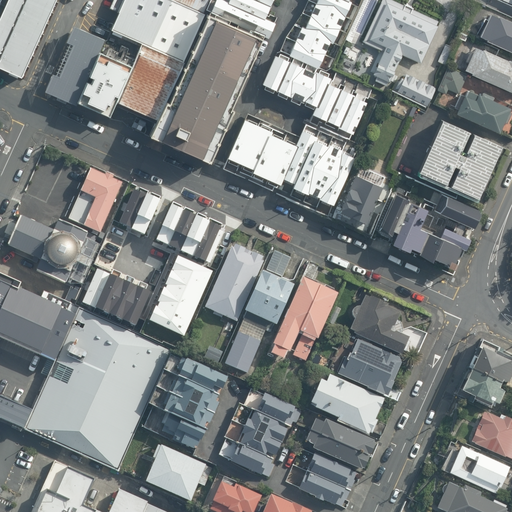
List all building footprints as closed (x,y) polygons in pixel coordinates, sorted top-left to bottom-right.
[(0,67),(22,77),(55,0),(6,0),(0,14),(0,67)] [(205,16),(170,0),(125,0),(111,30),(144,45),(184,62),(205,16)] [(273,0),(218,0),(212,14),(265,40),(272,24),(264,20),(273,0)] [(351,0),(313,0),(289,52),(319,67),(351,0)] [(404,9),(386,1),(369,40),(386,46),(374,74),(392,81),(403,55),(423,64),(440,23),(415,12),(416,9),(406,5),(404,9)] [(511,21),(490,12),(479,36),(511,50),(511,21)] [(261,40),(205,16),(184,62),(159,118),(151,136),(207,161),(261,40)] [(74,101),(102,38),(82,29),(54,92),(74,101)] [(159,118),(184,62),(144,45),(120,101),(159,118)] [(511,60),(475,45),(464,70),(511,90),(511,60)] [(374,63),(340,49),(332,68),(366,83),(374,63)] [(110,114),(130,66),(101,53),(80,101),(110,114)] [(314,106),(311,114),(355,132),(370,97),(272,55),(260,83),(314,106)] [(469,74),(451,66),(439,90),(448,94),(451,89),(460,94),(469,74)] [(438,91),(400,74),(391,94),(429,111),(438,91)] [(507,108),(467,89),(456,112),(496,131),(507,108)] [(315,135),(300,128),(293,143),(269,132),(270,129),(243,117),(221,166),(327,212),(352,155),(314,138),(315,135)] [(467,129),(440,117),(416,172),(443,184),(451,165),(456,167),(448,185),(475,197),(498,144),(471,132),(461,155),(457,153),(467,129)] [(106,176),(92,169),(70,219),(101,232),(123,183),(114,179),(115,176),(108,172),(106,176)] [(382,187),(354,174),(337,210),(366,223),(382,187)] [(405,196),(396,192),(394,196),(393,195),(379,229),(377,233),(389,238),(391,233),(395,235),(391,243),(389,247),(406,254),(408,251),(417,254),(416,256),(429,265),(431,261),(436,263),(446,267),(445,269),(452,272),(453,270),(454,268),(455,266),(457,260),(461,251),(463,252),(468,241),(462,238),(466,228),(473,231),(479,217),(476,210),(445,196),(441,194),(437,205),(434,211),(437,215),(455,223),(452,231),(443,227),(437,240),(432,237),(434,231),(428,228),(420,224),(425,214),(426,212),(409,204),(408,206),(405,205),(407,201),(408,198),(405,196)] [(100,248),(131,262),(156,207),(125,193),(100,248)] [(190,221),(163,209),(140,258),(155,265),(157,259),(170,265),(190,221)] [(95,243),(98,237),(68,224),(60,220),(55,231),(22,217),(9,247),(42,261),(37,271),(74,287),(76,282),(80,284),(98,244),(95,243)] [(204,291),(230,235),(199,221),(173,277),(176,278),(171,289),(195,300),(200,289),(204,291)] [(263,256),(232,242),(202,307),(233,320),(263,256)] [(290,256),(273,248),(264,268),(282,276),(290,256)] [(292,285),(260,270),(242,308),(275,323),(292,285)] [(0,279),(0,337),(57,363),(81,309),(82,307),(71,303),(68,311),(22,290),(24,285),(2,275),(0,279)] [(316,283),(299,276),(265,351),(282,358),(316,283)] [(335,291),(317,284),(288,352),(306,360),(335,291)] [(399,310),(364,295),(349,331),(402,354),(409,336),(391,329),(399,310)] [(173,350),(81,309),(57,363),(35,412),(26,431),(120,471),(139,426),(173,350)] [(259,342),(236,333),(224,362),(247,372),(259,342)] [(403,361),(354,338),(337,373),(387,396),(403,361)] [(486,351),(478,348),(469,369),(499,383),(501,379),(508,383),(511,374),(511,365),(508,364),(511,358),(497,352),(499,348),(490,344),(486,351)] [(499,383),(469,369),(460,391),(472,396),(471,399),(489,407),(491,402),(496,404),(502,391),(497,388),(499,383)] [(384,399),(326,373),(323,380),(317,377),(305,404),(335,417),(333,420),(368,436),(384,399)] [(262,390),(232,461),(267,476),(297,405),(262,390)] [(0,418),(26,431),(35,412),(0,396),(0,418)] [(502,417),(483,409),(469,440),(511,459),(511,416),(504,413),(502,417)] [(321,421),(312,417),(307,429),(368,456),(375,441),(322,418),(321,421)] [(368,456),(307,429),(302,441),(311,444),(310,447),(362,470),(368,456)] [(507,465),(460,443),(447,471),(494,493),(507,465)] [(214,466),(161,444),(145,481),(191,501),(198,484),(205,486),(214,466)] [(353,470),(312,453),(305,469),(346,487),(353,470)] [(97,480),(54,461),(32,511),(166,511),(149,504),(149,503),(121,490),(111,511),(99,511),(86,506),(97,480)] [(346,487),(305,469),(297,487),(338,505),(346,487)] [(252,511),(261,493),(223,477),(211,506),(225,511),(252,511)] [(462,487),(447,481),(435,507),(446,511),(506,511),(507,511),(504,510),(505,507),(479,495),(480,491),(463,483),(462,487)] [(308,511),(309,510),(269,492),(259,511),(308,511)]
